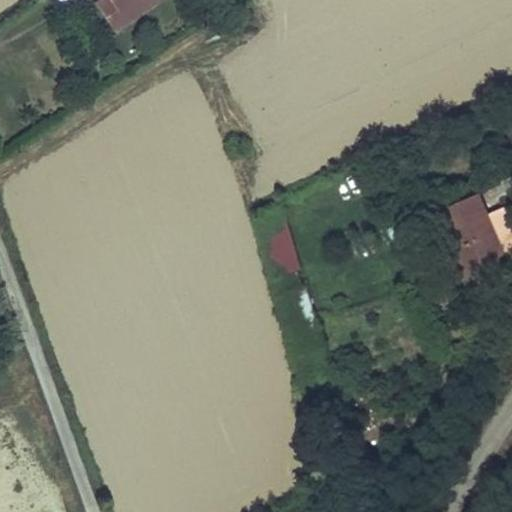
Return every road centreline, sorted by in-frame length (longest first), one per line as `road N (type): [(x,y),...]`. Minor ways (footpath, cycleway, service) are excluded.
road 1 (unclassified): [(95,511),(0,234)]
road 2 (unclassified): [(442,511),(511,408)]
